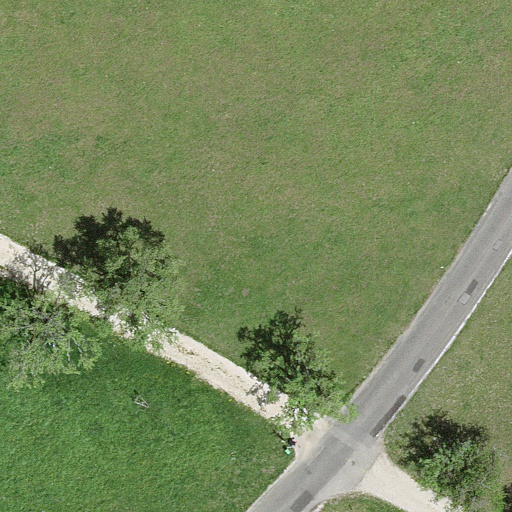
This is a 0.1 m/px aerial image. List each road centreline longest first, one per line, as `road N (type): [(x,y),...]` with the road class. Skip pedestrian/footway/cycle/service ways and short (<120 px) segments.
road 1 (track): [(438,511),(0,251)]
road 2 (tertiary): [(272,511),(366,406),(511,205)]
